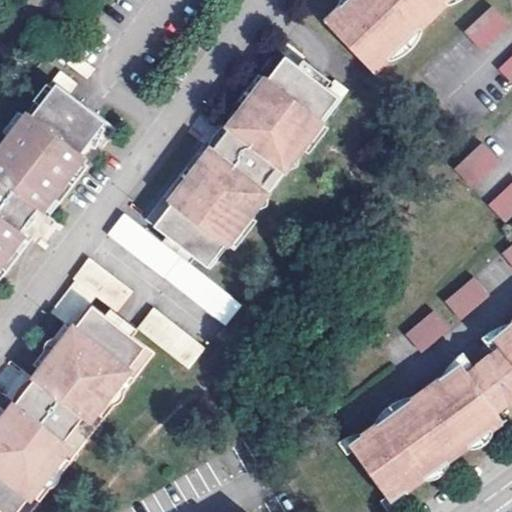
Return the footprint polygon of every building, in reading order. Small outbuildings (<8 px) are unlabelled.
[(348,0),(324,23),(374,75),(453,0),(348,0)] [(492,8),(465,34),(479,50),(507,24),(492,8)] [(152,220),(179,241),(201,258),(215,270),(233,246),(256,217),(308,149),(325,127),(353,92),(340,82),(334,90),(333,89),(305,67),(303,66),(309,57),(289,41),(228,121),(208,106),(200,118),(191,131),(209,145),(152,220)] [(76,53),(69,63),(88,78),(96,68),(76,53)] [(353,92),(366,74),(346,59),(334,76),(340,82),(353,92)] [(309,62),(305,67),(333,89),(336,83),(309,62)] [(511,63),(502,73),(511,84),(511,63)] [(0,280),(35,235),(49,245),(58,234),(67,223),(53,212),(119,127),(73,91),(80,83),(62,68),(27,114),(12,133),(0,148),(0,280)] [(7,128),(12,133),(27,114),(22,109),(7,128)] [(331,132),(325,127),(308,149),(314,153),(331,132)] [(455,168),(468,184),(496,159),(482,143),(455,168)] [(505,225),(511,218),(511,189),(491,209),(505,225)] [(113,235),(152,267),(168,245),(129,214),(113,235)] [(262,222),(256,217),(233,246),(240,251),(262,222)] [(201,258),(179,241),(175,246),(197,264),(201,258)] [(186,260),(168,245),(152,267),(169,280),(186,260)] [(247,307),(186,260),(169,280),(228,328),(247,307)] [(133,293),(92,261),(77,280),(118,312),(133,293)] [(76,281),(51,313),(66,326),(73,331),(93,306),(99,299),(76,281)] [(477,281),(448,304),(460,320),(489,296),(477,281)] [(8,414),(0,424),(0,511),(35,511),(157,356),(135,339),(108,318),(93,306),(73,331),(42,371),(35,379),(13,362),(4,373),(0,378),(0,392),(15,405),(8,414)] [(188,369),(205,351),(155,311),(140,329),(188,369)] [(114,313),(108,318),(135,339),(140,333),(114,313)] [(437,314),(410,335),(422,351),(449,329),(437,314)] [(511,324),(493,340),(499,347),(511,363),(511,324)] [(66,326),(35,365),(42,371),(73,331),(66,326)] [(511,363),(499,347),(467,371),(499,415),(511,404),(511,363)] [(504,423),(499,415),(467,371),(462,364),(350,445),(391,504),(504,423)] [(297,511),(288,494),(255,511),(297,511)]
